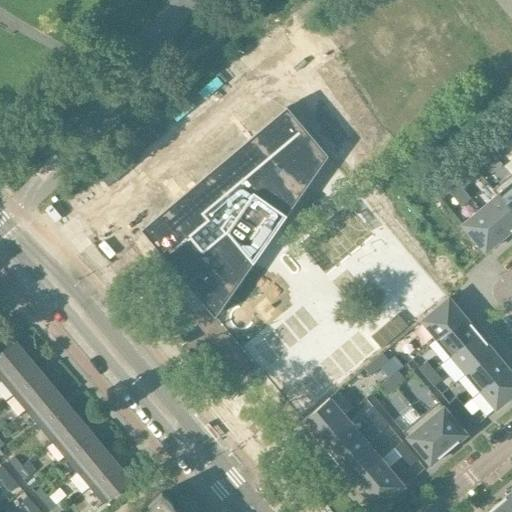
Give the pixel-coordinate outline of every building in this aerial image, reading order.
[(511,91),(511,72),(502,81),(511,91)] [(285,107),(140,229),(214,317),(265,243),(326,155),(285,107)] [(506,152),(499,144),(490,152),(497,159),(506,152)] [(487,167),(497,159),(490,152),(481,159),(487,167)] [(471,181),(464,173),(455,181),(462,189),(471,181)] [(511,177),(510,174),(492,189),(497,195),(511,213),(511,177)] [(452,196),(462,189),(455,181),(446,189),(452,196)] [(511,228),(511,213),(497,195),(479,210),(502,237),(511,228)] [(502,237),(479,210),(461,225),(484,252),(502,237)] [(435,339),(463,316),(447,297),(420,321),(435,339)] [(450,357),(478,333),(463,316),(435,339),(450,357)] [(465,374),(492,351),(478,333),(450,357),(465,374)] [(0,379),(26,357),(13,341),(0,352),(0,379)] [(479,391),(507,368),(492,351),(465,374),(469,379),(479,391)] [(379,368),(388,360),(382,353),(373,361),(379,368)] [(26,357),(0,379),(0,380),(12,395),(39,373),(26,357)] [(370,376),(379,368),(373,361),(364,368),(370,376)] [(433,371),(426,361),(418,368),(426,377),(433,371)] [(495,410),(511,395),(511,374),(507,368),(479,391),(495,410)] [(397,371),(388,379),(395,386),(404,379),(397,371)] [(441,380),(433,371),(426,377),(433,386),(441,380)] [(39,373),(12,395),(25,410),(52,388),(39,373)] [(385,394),(395,386),(388,379),(379,386),(385,394)] [(52,388),(25,410),(38,426),(65,403),(52,388)] [(463,406),(455,397),(447,403),(455,412),(463,406)] [(316,439),(344,416),(328,398),(301,421),(316,439)] [(470,399),(463,406),(470,414),(478,408),(470,399)] [(438,401),(420,417),(448,449),(466,434),(438,401)] [(65,403),(38,426),(51,441),(78,419),(65,403)] [(364,413),(372,422),(380,415),(372,406),(364,413)] [(470,414),(463,406),(455,412),(462,421),(470,415),(470,414)] [(388,425),(380,415),(372,422),(380,431),(388,425)] [(331,457),(358,434),(344,416),(316,439),(331,457)] [(448,449),(420,417),(401,432),(429,465),(448,449)] [(78,419),(51,441),(64,457),(91,434),(78,419)] [(91,434),(64,457),(76,472),(103,450),(91,434)] [(346,474),(373,451),(358,434),(331,457),(346,474)] [(394,448),(401,457),(409,450),(401,441),(394,448)] [(103,450),(76,472),(89,487),(116,465),(103,450)] [(417,460),(409,450),(401,457),(409,466),(417,460)] [(360,492),(388,469),(373,451),(346,474),(360,492)] [(8,461),(16,470),(22,466),(14,457),(8,461)] [(116,465),(89,487),(102,503),(106,500),(107,501),(130,481),(116,465)] [(0,466),(0,475),(4,480),(9,475),(1,466),(0,466)] [(29,475),(22,466),(16,470),(24,480),(29,475)] [(403,487),(388,469),(360,492),(376,510),(403,487)] [(17,484),(9,475),(4,480),(11,489),(17,484)] [(34,492),(42,501),(47,496),(40,487),(34,492)] [(511,511),(511,490),(494,505),(500,511),(511,511)] [(176,511),(171,505),(172,504),(165,496),(164,497),(161,493),(147,504),(153,511),(152,511),(176,511)] [(22,501),(29,510),(35,506),(27,496),(22,501)] [(55,505),(47,496),(42,501),(50,510),(55,505)]
